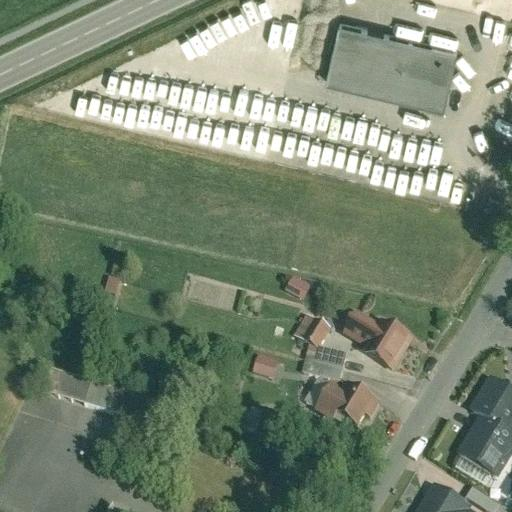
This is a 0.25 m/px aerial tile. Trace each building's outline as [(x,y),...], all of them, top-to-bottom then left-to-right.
[(461,49),(345,21),(331,79),(447,107),(461,49)] [(400,373),(417,341),(384,323),(383,326),(361,315),(348,339),(370,351),(367,356),(400,373)] [(327,349),(337,331),(312,316),(300,337),(303,339),(314,345),(315,346),(324,352),(327,349)] [(306,359),(314,345),(303,339),(294,352),(306,359)] [(324,352),(315,346),(312,361),(349,369),(352,354),(327,349),(324,352)] [(253,357),(247,374),(267,381),(273,364),(253,357)] [(296,357),(288,360),(289,362),(292,370),(300,367),(296,357)] [(286,373),(292,370),(289,362),(283,364),(286,373)] [(291,384),(279,380),(275,392),(288,396),(291,384)] [(312,400),(324,407),(337,388),(325,380),(312,400)] [(503,484),(511,467),(511,391),(494,381),(475,415),(484,420),(461,460),(503,484)] [(375,419),(385,404),(353,384),(348,391),(338,385),(337,388),(324,407),(320,413),(358,438),(371,417),(375,419)] [(286,414),(271,409),(266,425),(281,430),(286,414)] [(475,511),(477,510),(438,487),(422,511),(475,511)] [(477,492),(471,503),(486,511),(501,511),(504,508),(477,492)]
